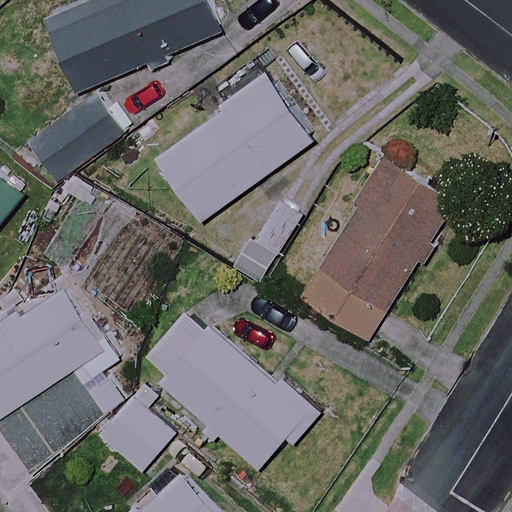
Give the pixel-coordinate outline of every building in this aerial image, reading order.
[(82,90),(149,63),(152,70),(178,59),(175,52),(225,32),(211,0),(85,0),(51,14),(82,90)] [(219,103),(223,108),(158,159),(207,221),(318,135),(274,78),(265,66),(219,103)] [(139,152),(106,92),(28,135),(62,195),(139,152)] [(458,201),(382,151),(362,182),(345,171),(320,210),(348,228),(304,295),(370,337),(418,263),(423,266),(442,237),(437,233),(458,201)] [(0,226),(27,194),(0,171),(0,226)] [(86,266),(31,300),(0,319),(0,416),(84,364),(95,381),(140,352),(91,274),(86,266)] [(323,411),(186,309),(143,367),(226,429),(222,434),(265,466),(289,435),(300,442),(323,411)] [(178,433),(136,395),(102,433),(143,470),(178,433)] [(223,511),(186,471),(140,511),(223,511)]
